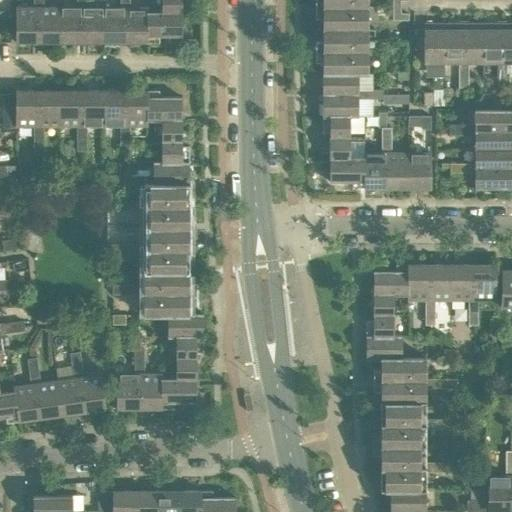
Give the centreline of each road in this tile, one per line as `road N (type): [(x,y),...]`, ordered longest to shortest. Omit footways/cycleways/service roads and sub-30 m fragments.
road 1 (residential): [(358,511),(296,226)]
road 2 (residential): [(0,463),(285,442)]
road 3 (tertiary): [(252,0),(257,224)]
road 4 (tertiary): [(257,224),(285,442)]
road 5 (residential): [(296,226),(511,225)]
